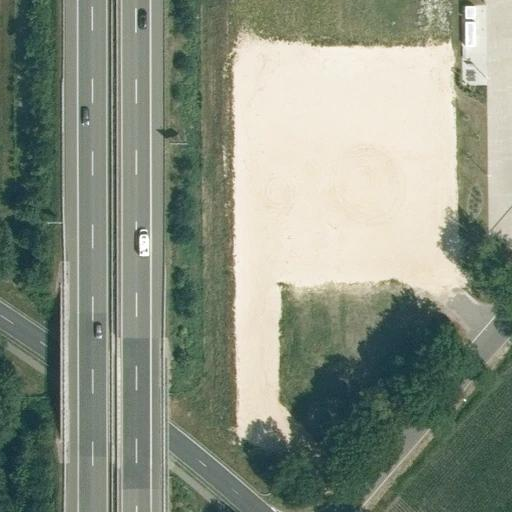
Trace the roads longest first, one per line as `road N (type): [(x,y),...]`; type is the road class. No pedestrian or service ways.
road 1 (motorway): [(86,0),(89,511)]
road 2 (motorway): [(133,511),(132,0)]
road 3 (tertiary): [(256,511),(175,441),(0,314)]
road 4 (residential): [(511,327),(352,511)]
